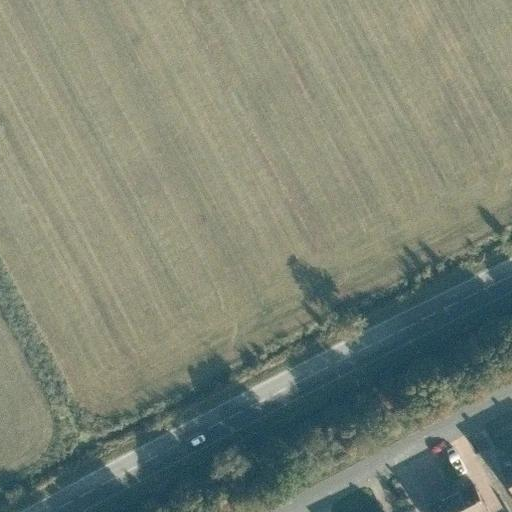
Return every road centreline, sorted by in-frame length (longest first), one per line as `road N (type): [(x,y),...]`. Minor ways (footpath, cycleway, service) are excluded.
road 1 (secondary): [(50,511),(511,274)]
road 2 (residential): [(284,511),(511,394)]
